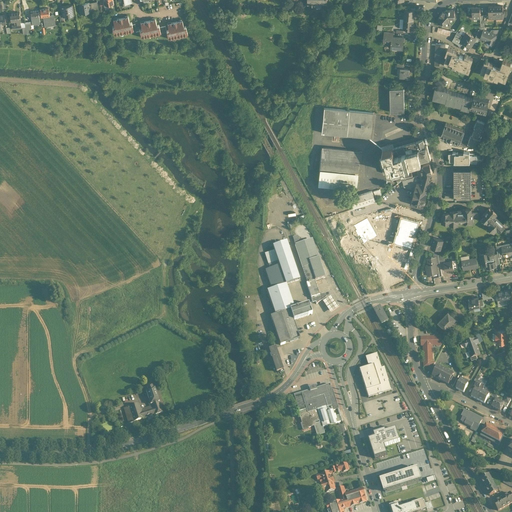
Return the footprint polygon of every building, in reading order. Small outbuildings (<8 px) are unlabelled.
[(88,2),(79,3),(80,13),(90,12),(89,8),(98,7),(97,6),(97,2),(97,1),(88,3),(88,2)] [(72,4),(62,6),(63,14),(63,16),(64,16),(73,15),(72,4)] [(503,5),(496,6),(496,18),(503,17),(503,13),(504,13),(504,10),(503,11),(503,5)] [(477,6),(473,6),(472,7),(468,7),(468,13),(472,12),(473,18),(480,17),(481,17),(481,15),(480,6),(478,7),(477,6)] [(496,6),(488,6),(489,11),(487,11),(487,15),(487,18),(496,18),(496,6)] [(50,15),(49,8),(40,9),(41,16),(44,16),(45,19),(44,19),(45,25),(55,24),(54,14),(50,15)] [(455,9),(446,10),(444,12),(443,11),(440,15),(440,16),(438,18),(438,23),(443,23),(443,24),(448,24),(448,22),(449,21),(451,22),(453,20),(455,18),(454,15),(455,15),(455,9)] [(38,10),(30,11),(32,24),(40,23),(38,10)] [(414,10),(405,10),(404,19),(413,20),(414,15),(414,10)] [(19,12),(10,13),(11,21),(16,21),(17,24),(12,25),(12,29),(21,27),(19,12)] [(128,16),(113,19),(114,25),(112,26),(114,34),(133,30),(132,24),(132,22),(129,22),(128,16)] [(155,18),(140,22),(142,28),(139,29),(141,37),(161,33),(159,27),(159,24),(157,25),(155,18)] [(413,20),(404,19),(404,29),(413,30),(413,25),(413,20)] [(182,20),(167,23),(169,29),(166,30),(167,31),(168,38),(188,34),(186,25),(184,26),(182,20)] [(485,26),(480,27),(479,27),(476,36),(481,37),(484,29),(485,27),(485,26)] [(450,31),(438,27),(437,32),(449,35),(450,31)] [(484,29),(481,37),(480,38),(487,41),(493,44),(499,29),(491,29),(490,32),(484,29)] [(403,38),(389,36),(390,32),(384,32),(383,42),(391,43),(391,47),(391,46),(398,47),(398,48),(403,48),(403,38)] [(466,32),(464,36),(457,32),(455,37),(453,40),(459,44),(459,45),(468,50),(470,46),(471,47),(471,46),(470,46),(473,42),(474,43),(476,38),(466,32)] [(446,44),(436,43),(435,64),(445,64),(445,61),(446,44)] [(457,51),(448,48),(445,54),(447,55),(445,61),(449,62),(448,64),(452,65),(453,64),(459,66),(459,68),(465,70),(465,68),(470,70),(471,66),(470,66),(473,58),(465,55),(465,56),(456,53),(457,51)] [(493,63),(485,60),(481,70),(485,71),(484,74),(498,79),(499,76),(506,79),(511,64),(503,60),(500,67),(492,65),(493,63)] [(445,64),(435,64),(434,71),(443,74),(443,67),(445,64)] [(403,68),(400,68),(400,77),(410,77),(410,73),(409,72),(410,69),(403,68)] [(450,90),(436,86),(433,95),(441,97),(441,99),(460,103),(460,104),(470,107),(471,104),(472,104),(473,98),(465,96),(465,95),(449,91),(450,90)] [(404,88),(390,88),(391,112),(404,112),(404,88)] [(489,100),(473,96),(473,98),(472,104),(471,105),(478,107),(477,108),(487,110),(489,100)] [(349,110),(324,107),(321,132),(346,135),(349,110)] [(373,112),(349,110),(346,135),(371,137),(373,112)] [(484,118),(473,116),(472,126),(483,127),(484,118)] [(465,130),(446,122),(441,135),(460,143),(465,130)] [(483,127),(472,126),(470,135),(482,137),(483,127)] [(415,141),(383,150),(385,158),(389,172),(410,166),(410,164),(431,158),(427,145),(425,145),(423,140),(415,141)] [(360,153),(321,149),(319,170),(358,173),(360,153)] [(450,160),(450,162),(477,163),(477,159),(480,159),(480,152),(459,152),(451,152),(446,152),(446,160),(450,160)] [(385,158),(380,159),(384,174),(389,172),(385,158)] [(424,173),(421,183),(417,182),(415,189),(427,192),(429,185),(430,186),(431,183),(430,183),(432,173),(430,162),(423,164),(422,166),(424,173)] [(418,175),(413,177),(414,181),(417,182),(421,183),(424,173),(422,166),(417,171),(418,175)] [(471,169),(454,169),(454,170),(454,197),(460,197),(460,198),(461,198),(461,197),(471,197),(471,170),(471,169)] [(358,173),(319,170),(318,185),(341,187),(341,184),(356,185),(358,173)] [(413,177),(402,179),(404,186),(415,189),(417,182),(414,181),(413,177)] [(427,192),(415,189),(414,193),(415,193),(414,197),(413,197),(412,199),(413,200),(412,203),(411,203),(411,204),(423,207),(424,202),(425,202),(426,199),(425,199),(427,192)] [(372,191),(347,199),(351,209),(376,201),(372,191)] [(471,208),(463,208),(463,210),(458,210),(458,211),(450,211),(450,212),(443,212),(443,216),(442,216),(442,223),(451,223),(451,225),(458,225),(458,223),(473,222),(473,219),(473,212),(472,212),(471,208)] [(493,211),(489,208),(483,215),(484,216),(482,218),(490,225),(488,227),(494,232),(497,229),(499,232),(505,225),(495,216),(497,214),(493,210),(493,211)] [(394,240),(410,245),(418,218),(402,213),(394,240)] [(373,235),(376,233),(365,214),(350,223),(360,242),(366,239),(373,235)] [(378,243),(373,235),(366,239),(370,247),(378,243)] [(443,239),(434,236),(431,246),(441,249),(443,239)] [(312,253),(308,241),(295,246),(308,284),(314,282),(315,282),(325,278),(320,264),(321,264),(319,258),(318,259),(316,252),(312,253)] [(286,242),(273,247),(279,266),(286,285),(299,281),(286,242)] [(381,242),(378,243),(370,247),(366,250),(375,265),(376,265),(389,258),(381,242)] [(511,243),(497,246),(496,246),(498,253),(498,257),(499,257),(499,256),(511,253),(511,243)] [(408,251),(398,248),(395,260),(397,260),(405,263),(408,251)] [(274,251),(265,254),(268,264),(270,269),(279,266),(274,251)] [(489,253),(481,254),(480,253),(480,254),(481,261),(485,261),(486,268),(487,272),(490,271),(489,267),(492,267),(492,266),(496,265),(496,263),(494,254),(494,252),(489,253),(489,252),(488,252),(489,253)] [(434,253),(433,256),(429,255),(427,259),(429,265),(426,265),(428,276),(433,275),(433,273),(438,272),(437,263),(440,262),(439,261),(438,254),(434,253)] [(393,265),(389,258),(376,265),(386,283),(402,275),(405,263),(397,260),(396,263),(393,265)] [(473,258),(462,260),(462,264),(462,265),(463,269),(475,267),(474,260),(473,258)] [(452,261),(444,262),(445,271),(445,270),(450,269),(450,270),(454,269),(453,260),(452,260),(452,261)] [(270,269),(265,271),(272,290),(286,285),(279,266),(270,269)] [(308,284),(306,284),(313,303),(315,302),(316,305),(326,298),(324,294),(319,296),(315,282),(314,282),(308,284)] [(294,309),(286,285),(272,290),(267,292),(275,315),(275,316),(290,311),(294,309)] [(505,290),(496,292),(497,296),(497,299),(499,299),(499,300),(498,300),(498,304),(507,303),(506,299),(505,299),(505,298),(511,297),(511,298),(511,297),(511,287),(504,289),(505,290)] [(331,297),(322,303),(330,314),(339,309),(331,297)] [(479,297),(469,299),(471,310),(471,308),(474,308),(474,307),(480,306),(480,309),(481,308),(480,304),(479,299),(479,297)] [(294,309),(290,311),(293,321),(301,318),(302,321),(305,320),(304,317),(312,315),(308,305),(294,309)] [(380,311),(379,309),(375,311),(382,324),(387,321),(381,310),(380,311)] [(290,311),(275,316),(275,315),(270,317),(280,346),(300,340),(293,321),(290,311)] [(456,318),(448,311),(439,321),(446,328),(449,325),(456,318)] [(456,318),(449,325),(452,328),(458,321),(456,318)] [(506,334),(506,331),(497,331),(497,334),(496,334),(496,338),(497,338),(497,341),(500,341),(500,345),(503,345),(503,342),(506,342),(506,338),(507,338),(507,334),(506,334)] [(441,337),(421,338),(421,346),(423,346),(424,367),(431,371),(435,364),(432,362),(432,346),(441,346),(441,337)] [(474,339),(469,341),(470,342),(465,344),(470,358),(471,358),(471,359),(477,357),(480,355),(476,345),(479,344),(477,340),(475,340),(474,339)] [(283,371),(276,348),(270,350),(277,372),(283,371)] [(358,371),(360,376),(361,381),(367,400),(391,392),(383,369),(381,369),(379,364),(376,355),(364,358),(367,368),(358,371)] [(454,375),(438,367),(433,377),(448,385),(454,375)] [(469,383),(461,379),(456,389),(464,393),(469,383)] [(477,383),(475,388),(475,389),(471,397),(478,400),(483,392),(483,390),(484,386),(477,383)] [(330,385),(316,389),(317,391),(316,391),(315,389),(310,390),(311,392),(310,393),(309,391),(294,396),(294,398),(295,398),(298,408),(297,408),(298,411),(299,411),(299,412),(307,410),(308,413),(317,410),(321,422),(320,422),(322,428),(340,422),(338,416),(334,417),(332,411),(326,413),(326,411),(337,407),(332,391),(331,391),(329,387),(330,387),(330,385)] [(155,389),(153,389),(152,386),(147,387),(148,391),(146,391),(149,400),(151,405),(159,402),(155,389)] [(483,392),(478,400),(485,404),(489,395),(486,394),(483,392)] [(504,404),(496,400),(493,405),(492,407),(500,412),(504,404)] [(159,402),(151,405),(152,409),(150,409),(141,412),(139,404),(129,408),(133,422),(163,413),(159,402)] [(133,422),(129,408),(124,409),(129,424),(133,422)] [(308,413),(300,416),(302,422),(302,421),(303,424),(303,425),(302,425),(303,425),(304,427),(303,428),(304,428),(304,429),(305,429),(306,429),(307,428),(307,429),(307,428),(308,428),(307,428),(314,425),(314,423),(320,421),(320,422),(321,422),(317,410),(308,413)] [(482,420),(464,410),(463,414),(464,414),(462,416),(463,416),(461,421),(465,424),(464,424),(471,427),(470,429),(476,432),(481,423),(482,420)] [(343,425),(335,428),(338,436),(346,433),(343,425)] [(504,434),(486,425),(482,433),(500,443),(504,434)] [(372,439),(369,440),(375,460),(388,455),(385,447),(400,442),(396,430),(386,433),(386,431),(374,435),(375,438),(372,439)] [(500,443),(482,433),(480,436),(499,445),(500,443)] [(347,465),(331,469),(332,472),(330,473),(331,476),(332,476),(332,475),(333,474),(341,472),(343,471),(344,473),(349,471),(347,465)] [(422,481),(418,469),(380,481),(384,493),(422,481)] [(330,473),(317,477),(318,481),(320,480),(323,489),(327,488),(327,490),(335,488),(332,481),(334,481),(332,476),(331,476),(330,473)] [(498,492),(488,475),(481,479),(490,496),(498,492)] [(511,481),(506,478),(503,483),(511,487),(511,481)] [(363,490),(346,495),(347,500),(348,500),(348,501),(345,501),(346,507),(364,501),(362,497),(365,496),(363,490)] [(341,502),(345,501),(348,501),(348,500),(347,500),(346,495),(345,494),(339,496),(341,502)] [(511,496),(511,494),(494,503),(498,511),(511,503),(511,496)] [(339,503),(341,511),(343,511),(343,510),(367,503),(365,496),(362,497),(364,501),(346,507),(345,501),(341,502),(339,503)] [(398,504),(389,506),(391,511),(419,511),(427,510),(426,505),(424,502),(423,502),(423,500),(399,508),(398,504)] [(341,511),(339,503),(326,507),(328,511),(341,511)]
